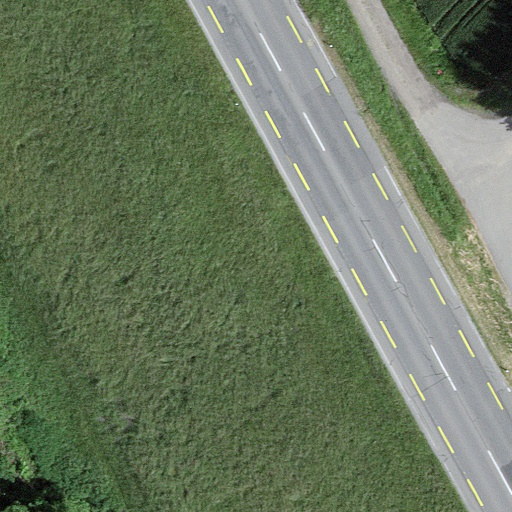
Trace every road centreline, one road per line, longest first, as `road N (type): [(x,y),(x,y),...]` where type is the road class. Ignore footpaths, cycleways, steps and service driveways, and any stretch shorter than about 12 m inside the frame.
road 1 (primary): [(511,494),(241,0)]
road 2 (track): [(468,178),(362,0)]
